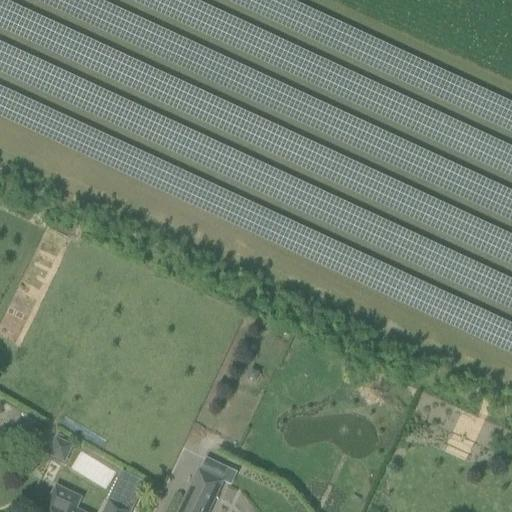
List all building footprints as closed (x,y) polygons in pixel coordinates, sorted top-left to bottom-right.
[(250,370),(246,378),(253,382),(257,373),(250,370)] [(46,454),(63,462),(70,446),(54,438),(46,454)] [(177,511),(208,511),(222,483),(197,471),(177,511)] [(54,489),(43,511),(76,511),(74,511),(79,500),(54,489)] [(130,511),(108,501),(102,511),(130,511)]
